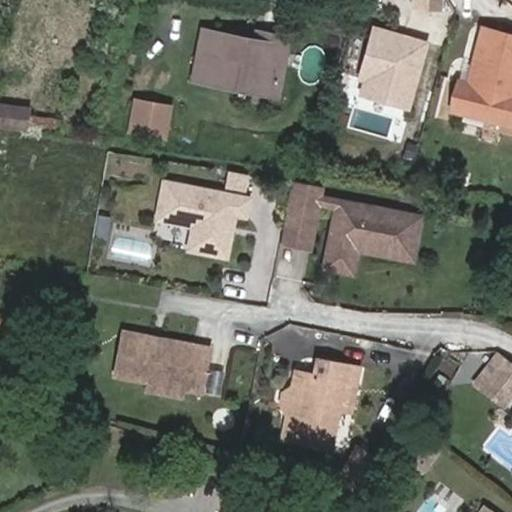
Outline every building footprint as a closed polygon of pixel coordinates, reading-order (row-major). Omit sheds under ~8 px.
[(194,80),(281,99),(294,36),(259,29),(258,36),(206,26),(194,80)] [(429,43),(376,28),(361,78),(367,79),(391,86),(386,101),(410,108),(429,43)] [(511,36),(484,30),(471,83),(460,80),(453,110),(511,124),(511,36)] [(386,101),(391,86),(367,79),(363,94),(386,101)] [(130,137),(168,143),(173,108),(135,102),(130,137)] [(59,119),(30,115),(30,110),(0,105),(0,126),(28,130),(28,127),(57,131),(59,119)] [(0,155),(10,157),(13,142),(0,140),(0,155)] [(229,185),(251,189),(255,172),(233,167),(229,185)] [(255,198),(169,182),(162,221),(198,228),(194,250),(233,258),(237,234),(231,232),(234,214),(251,218),(255,198)] [(318,187),(293,183),(286,227),(311,231),(318,187)] [(323,188),(318,187),(311,231),(286,227),(283,246),(314,250),(323,188)] [(427,216),(340,203),(331,263),(353,266),(358,237),(365,238),(364,243),(423,251),(427,216)] [(189,388),(207,391),(215,348),(167,339),(166,344),(157,343),(157,338),(129,332),(121,376),(154,382),(189,388)] [(507,405),(511,398),(511,388),(495,375),(509,358),(501,351),(499,351),(477,381),(507,405)] [(511,388),(511,359),(509,358),(495,375),(511,388)] [(289,442),(338,452),(344,417),(351,386),(363,387),(366,369),(324,362),(321,378),(302,375),(298,398),(296,410),(289,442)] [(153,391),(188,397),(189,388),(154,382),(153,391)] [(87,388),(72,385),(68,409),(82,412),(87,388)] [(344,417),(357,419),(363,387),(351,386),(344,417)] [(289,409),(296,410),(298,398),(291,396),(289,409)] [(427,469),(443,444),(414,421),(399,448),(427,469)] [(335,487),(363,495),(382,464),(359,449),(335,487)]
